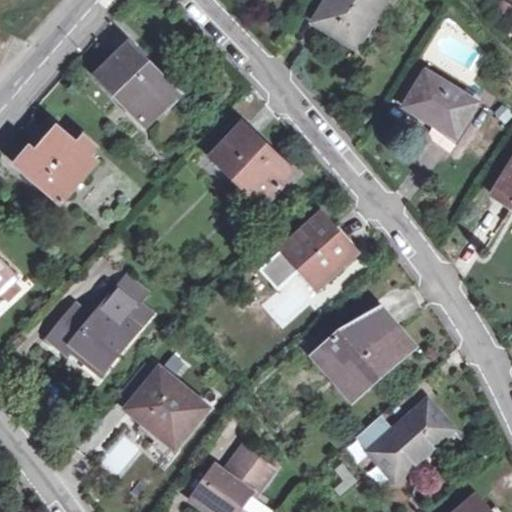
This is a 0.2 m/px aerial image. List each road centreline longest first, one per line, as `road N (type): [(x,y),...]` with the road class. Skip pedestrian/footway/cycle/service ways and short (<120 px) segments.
road 1 (residential): [(206,0),(436,278),(511,409)]
road 2 (residential): [(0,108),(95,0)]
